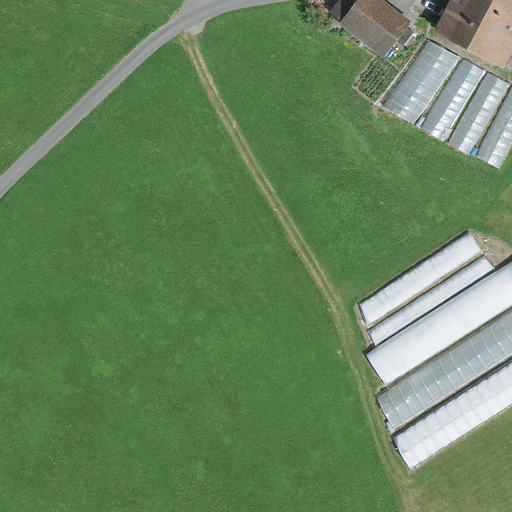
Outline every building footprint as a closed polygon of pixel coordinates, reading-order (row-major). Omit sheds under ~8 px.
[(377,0),(367,0),(353,19),(396,51),(414,28),(377,0)] [(511,0),(458,0),(441,33),(502,65),(511,46),(511,0)] [(387,113),(502,169),(511,147),(511,84),(423,41),(387,113)] [(368,356),(385,385),(511,308),(511,262),(495,273),(473,236),(356,306),(381,348),(368,356)] [(511,318),(374,392),(394,430),(391,432),(408,463),(511,408),(511,318)]
